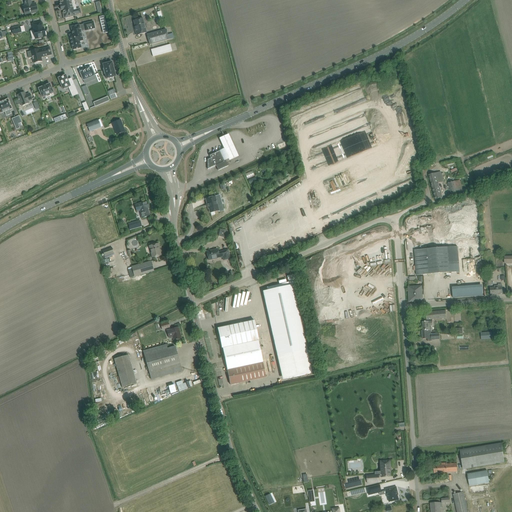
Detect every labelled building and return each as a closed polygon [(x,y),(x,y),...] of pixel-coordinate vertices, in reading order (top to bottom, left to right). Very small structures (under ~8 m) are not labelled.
[(23,6),(25,14),(25,15),(31,13),(32,14),(35,13),(35,12),(38,11),(35,3),(31,4),(30,0),(23,0),(25,6),(23,6)] [(59,0),(61,5),(60,5),(61,10),(62,10),(64,18),(74,16),(74,15),(81,14),(80,9),(76,9),(73,0),(59,0)] [(136,30),(135,30),(136,36),(146,33),(142,18),(133,21),(136,30)] [(80,42),(83,41),(81,31),(85,30),(85,31),(95,29),(93,21),(83,24),(83,25),(79,26),(79,25),(71,27),(72,34),(69,35),(73,50),(81,48),(80,42)] [(43,28),(41,22),(32,24),(33,30),(33,31),(31,31),(31,32),(31,35),(32,36),(34,35),(35,39),(46,37),(45,35),(46,35),(46,34),(46,33),(45,32),(44,27),(43,28)] [(170,35),(168,35),(166,29),(147,34),(150,45),(169,40),(169,38),(171,38),(170,35)] [(170,45),(151,50),(153,56),(172,51),(170,45)] [(31,51),(27,52),(29,59),(32,58),(34,63),(35,63),(35,64),(38,63),(38,62),(42,61),(41,57),(51,55),(49,47),(39,50),(39,49),(31,51)] [(106,79),(115,77),(114,71),(114,70),(113,68),(111,62),(102,64),(104,69),(103,69),(104,74),(105,74),(106,79)] [(83,80),(89,78),(90,81),(95,79),(94,76),(91,68),(80,73),(83,80)] [(63,89),(68,87),(72,97),(78,94),(72,80),(68,82),(65,75),(58,78),(63,89)] [(42,87),(43,87),(38,89),(42,97),(53,93),(50,84),(45,86),(45,85),(42,87)] [(117,97),(114,89),(107,92),(111,100),(117,97)] [(17,95),(22,106),(29,103),(28,102),(32,100),(29,94),(25,95),(24,92),(17,95)] [(6,116),(11,114),(10,109),(12,108),(8,99),(0,102),(0,112),(0,113),(4,112),(6,116)] [(60,116),(53,119),(55,123),(62,120),(66,118),(68,117),(67,114),(65,114),(60,116)] [(90,132),(99,128),(101,128),(98,120),(87,124),(90,132)] [(120,120),(112,123),(116,135),(125,131),(125,130),(124,131),(122,126),(123,125),(120,120)] [(228,134),(219,138),(220,142),(224,149),(220,150),(225,160),(228,159),(229,161),(238,156),(230,138),(228,134)] [(378,153),(376,151),(373,155),(376,158),(383,151),(381,149),(378,153)] [(225,161),(220,151),(214,154),(214,153),(209,156),(211,158),(207,160),(208,169),(216,166),(217,168),(218,171),(228,166),(227,163),(226,161),(225,161)] [(387,174),(393,171),(389,164),(376,171),(378,176),(381,175),(383,179),(388,177),(387,174)] [(441,172),(429,175),(436,200),(442,198),(438,183),(443,181),(441,172)] [(460,180),(448,183),(451,195),(463,192),(460,180)] [(215,197),(206,199),(207,205),(208,205),(208,206),(210,213),(219,211),(217,205),(218,205),(222,204),(220,196),(215,197)] [(142,203),(135,205),(137,212),(139,211),(141,218),(145,217),(150,216),(147,207),(148,206),(147,201),(142,203)] [(341,216),(343,223),(349,220),(348,218),(351,217),(349,211),(346,212),(347,214),(341,216)] [(130,230),(141,226),(140,221),(128,224),(130,230)] [(449,228),(443,228),(443,239),(459,239),(459,234),(456,234),(456,230),(452,230),(452,234),(449,234),(449,228)] [(158,244),(149,246),(152,258),(161,255),(159,248),(160,248),(158,244)] [(102,251),(105,257),(105,258),(114,255),(112,247),(102,251)] [(459,272),(457,247),(414,250),(417,275),(459,272)] [(221,252),(221,253),(218,254),(217,249),(206,252),(209,260),(219,258),(219,257),(222,256),(223,260),(230,259),(228,250),(221,252)] [(328,249),(307,259),(310,265),(331,255),(328,249)] [(131,267),(132,269),(128,270),(130,278),(154,271),(151,261),(131,267)] [(494,287),(490,288),(490,294),(502,293),(502,285),(494,286),(494,287)] [(421,286),(409,287),(410,302),(422,301),(422,296),(421,286)] [(462,289),(452,290),(453,298),(463,297),(462,289)] [(446,311),(427,312),(426,312),(427,320),(446,318),(446,311)] [(255,326),(254,321),(217,328),(222,348),(227,370),(230,385),(266,377),(259,341),(255,326)] [(432,325),(433,325),(433,321),(422,322),(423,330),(422,330),(423,339),(427,339),(428,341),(432,341),(432,340),(440,339),(439,334),(431,334),(431,330),(432,330),(432,325)] [(172,337),(173,341),(181,338),(178,327),(167,331),(169,338),(172,337)] [(493,339),(493,332),(481,333),(481,340),(493,339)] [(143,351),(144,355),(151,380),(182,371),(175,346),(168,348),(166,344),(143,351)] [(286,379),(316,373),(312,348),(281,354),(286,379)] [(124,385),(139,382),(133,354),(118,357),(124,385)] [(505,462),(501,443),(460,450),(463,469),(505,462)] [(375,475),(367,476),(367,483),(379,482),(379,477),(382,477),(391,476),(390,469),(391,469),(390,460),(380,461),(380,462),(381,471),(377,472),(375,472),(375,475)] [(442,465),(434,466),(434,473),(439,473),(457,472),(457,464),(447,465),(447,463),(441,464),(442,465)] [(489,483),(487,470),(467,474),(469,486),(489,483)] [(179,482),(174,480),(181,511),(184,511),(188,502),(189,501),(188,504),(190,504),(190,502),(190,501),(188,494),(185,495),(185,493),(189,492),(188,489),(185,488),(188,487),(189,487),(192,478),(193,482),(193,483),(197,497),(199,496),(200,500),(207,498),(208,495),(214,497),(207,472),(183,478),(182,481),(179,482)] [(380,485),(367,488),(368,491),(374,490),(375,494),(379,493),(382,492),(380,485)] [(396,487),(386,490),(387,498),(388,498),(389,502),(399,500),(397,492),(396,487)] [(453,494),(456,511),(467,511),(463,492),(453,494)] [(269,494),(265,496),(269,505),(273,503),(269,494)] [(362,507),(369,507),(368,496),(361,497),(362,507)] [(440,511),(439,503),(435,503),(430,503),(431,509),(432,509),(432,511),(440,511)]
